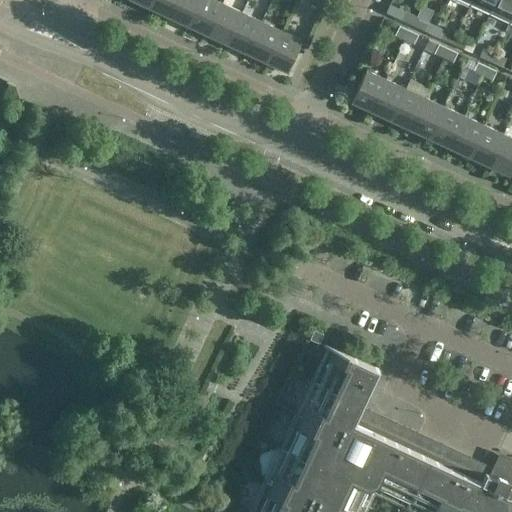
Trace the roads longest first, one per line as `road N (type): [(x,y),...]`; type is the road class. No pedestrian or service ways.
road 1 (unclassified): [(295,139),(74,43)]
road 2 (unclassified): [(511,442),(393,387),(424,322)]
road 3 (unclassified): [(439,216),(295,139)]
road 4 (unclassified): [(295,139),(362,0)]
